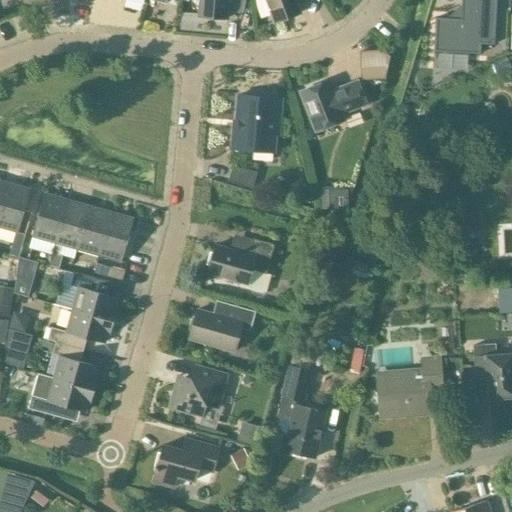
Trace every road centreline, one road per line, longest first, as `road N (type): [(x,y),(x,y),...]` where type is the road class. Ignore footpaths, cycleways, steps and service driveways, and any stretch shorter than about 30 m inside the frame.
road 1 (residential): [(190,54),(178,227),(111,456),(0,425)]
road 2 (unclassified): [(301,511),(386,479),(511,451)]
road 3 (residential): [(190,54),(296,53),(341,36),(378,0)]
road 4 (residential): [(0,58),(77,41),(190,54)]
